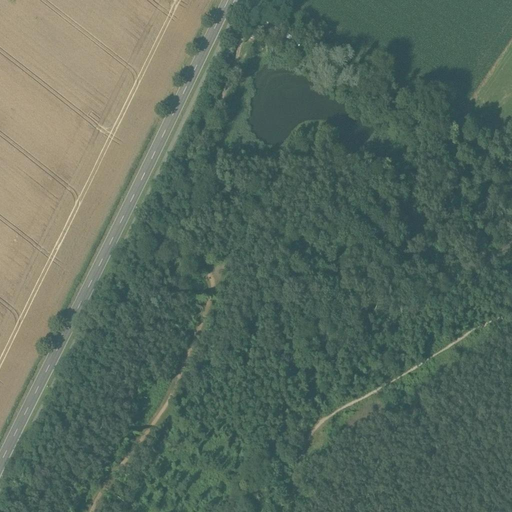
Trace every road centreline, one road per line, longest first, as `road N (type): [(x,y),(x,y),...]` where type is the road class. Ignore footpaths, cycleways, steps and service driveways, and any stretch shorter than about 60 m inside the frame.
road 1 (track): [(249,0),(232,72),(165,235),(212,277),(208,301),(160,408),(90,511)]
road 2 (tertiary): [(0,468),(229,0)]
